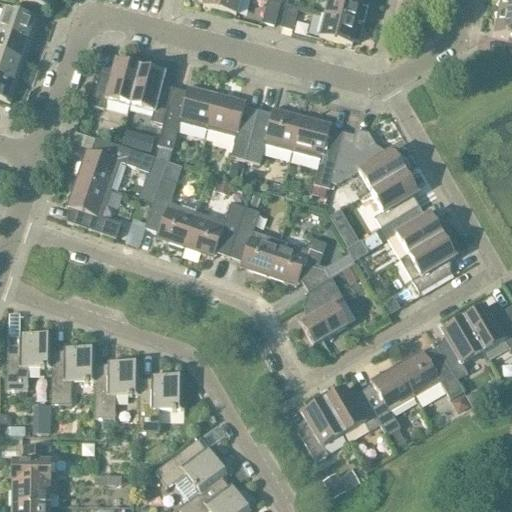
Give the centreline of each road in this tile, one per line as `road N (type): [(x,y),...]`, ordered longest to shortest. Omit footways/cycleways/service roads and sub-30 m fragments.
road 1 (residential): [(14,222),(254,305),(294,373),(315,382),(494,276),(381,87)]
road 2 (residential): [(33,160),(87,20),(107,18),(381,87)]
road 3 (residential): [(0,289),(186,357),(280,511)]
road 4 (residential): [(381,87),(458,41),(466,0)]
